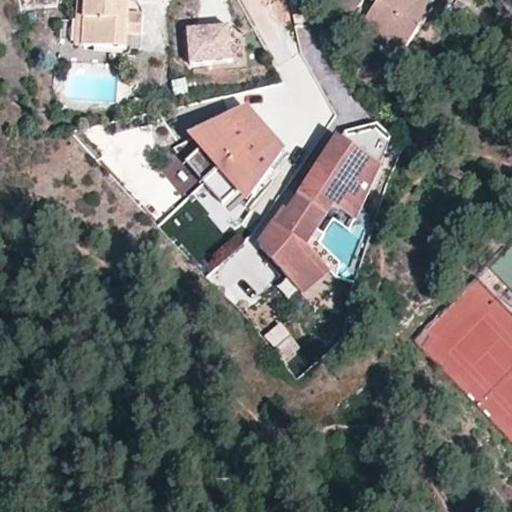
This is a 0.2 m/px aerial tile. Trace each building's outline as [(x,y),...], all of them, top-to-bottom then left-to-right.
[(77,0),(73,43),(83,44),(86,0),(77,0)] [(86,0),(83,44),(123,48),(123,47),(124,35),(139,37),(141,17),(126,16),(127,3),(127,0),(86,0)] [(378,0),(375,6),(364,22),(397,43),(404,49),(432,8),(419,0),(378,0)] [(141,17),(128,3),(127,3),(126,16),(141,17)] [(391,52),(397,43),(364,22),(359,29),(391,52)] [(231,29),(189,32),(192,66),(234,63),(231,29)] [(139,37),(124,35),(123,47),(138,49),(139,37)] [(238,128),(251,116),(246,111),(230,119),(238,128)] [(272,167),(264,158),(278,147),(251,116),(238,128),(230,119),(201,134),(209,144),(187,163),(221,205),(244,186),(251,195),(272,167)] [(347,132),(339,143),(377,170),(390,138),(379,128),(347,132)] [(187,163),(209,144),(201,134),(175,148),(187,163)] [(339,143),(277,231),(272,228),(258,249),(300,299),(327,274),(307,253),(301,249),(329,209),(353,225),(377,170),(339,143)] [(272,167),(283,152),(278,147),(264,158),(272,167)] [(233,220),(251,195),(244,186),(221,205),(233,220)] [(301,347),(281,325),(264,340),(284,362),(301,347)]
